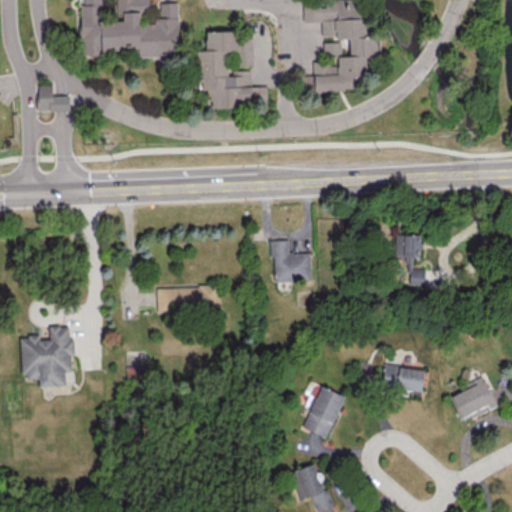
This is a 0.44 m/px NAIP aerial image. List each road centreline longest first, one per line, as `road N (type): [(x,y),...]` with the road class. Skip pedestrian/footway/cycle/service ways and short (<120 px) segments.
road 1 (residential): [(418,71),(366,111),(318,128),(252,131),(162,127),(98,101),(53,71)]
road 2 (residential): [(53,71),(34,0),(9,39),(29,98),(27,192)]
road 3 (tertiary): [(511,170),(265,181)]
road 4 (residential): [(449,488),(403,443),(383,440),(368,462),(418,511)]
road 5 (tertiary): [(228,183),(71,190)]
road 6 (residential): [(71,190),(53,71)]
road 7 (residential): [(277,13),(293,42),(293,129)]
